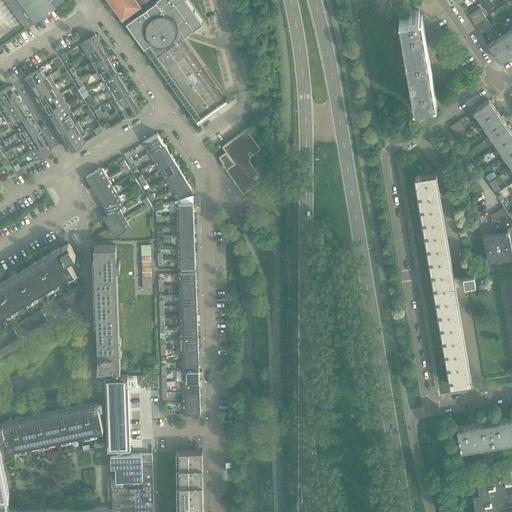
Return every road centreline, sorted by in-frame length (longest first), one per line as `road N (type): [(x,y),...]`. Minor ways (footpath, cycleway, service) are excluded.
road 1 (primary): [(405,511),(342,107),(315,0)]
road 2 (primary): [(291,0),(307,125),(308,511)]
road 3 (residential): [(511,393),(423,408),(383,152),(496,79)]
road 4 (residential): [(217,511),(205,215),(215,182),(167,110)]
road 5 (residential): [(167,110),(93,7)]
